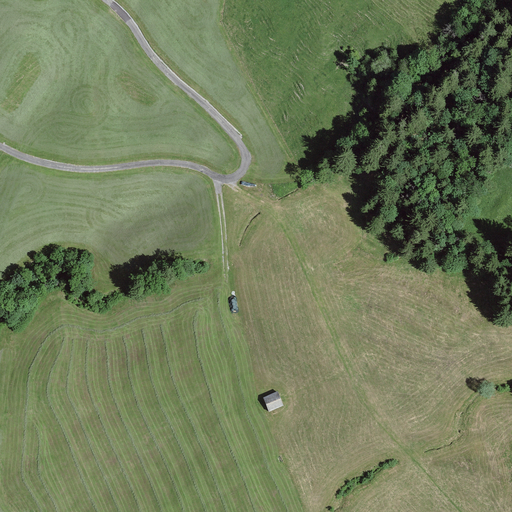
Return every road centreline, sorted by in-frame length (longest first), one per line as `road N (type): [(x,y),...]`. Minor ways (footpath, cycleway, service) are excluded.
road 1 (track): [(0,145),(77,170),(183,164),(227,181),(242,172),(235,136),(104,0)]
road 2 (track): [(216,176),(236,318)]
